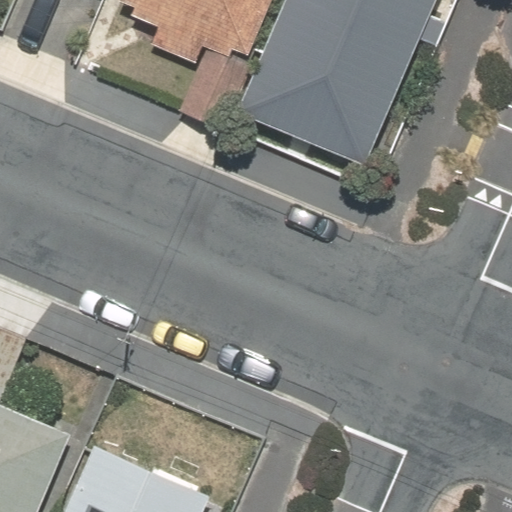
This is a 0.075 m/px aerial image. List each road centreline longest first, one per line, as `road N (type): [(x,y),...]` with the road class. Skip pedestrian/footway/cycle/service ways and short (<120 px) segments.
road 1 (residential): [(0,176),(445,362)]
road 2 (residential): [(511,210),(445,362)]
road 3 (residential): [(445,362),(380,511)]
